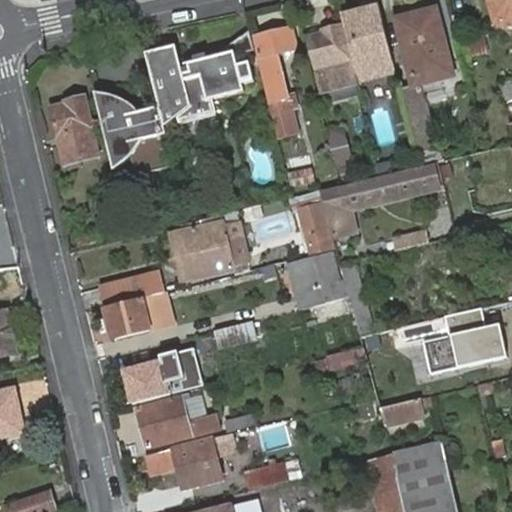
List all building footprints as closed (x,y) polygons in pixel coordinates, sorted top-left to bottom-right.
[(511,0),(485,0),(493,29),(504,26),(511,24),(511,0)] [(395,72),(377,2),(360,7),(362,12),(341,17),(358,82),(395,72)] [(436,10),(395,20),(411,86),(400,90),(420,168),(443,163),(439,150),(450,146),(441,114),(434,83),(448,79),(439,43),(444,42),(436,10)] [(309,39),(323,93),(355,85),(341,28),(322,32),(323,35),(309,39)] [(234,54),(253,50),(248,30),(223,50),(225,56),(204,61),(203,56),(189,59),(191,70),(187,70),(186,68),(181,69),(176,47),(146,54),(158,106),(163,126),(176,116),(177,122),(215,113),(212,98),(243,91),(241,83),(253,80),(248,61),(236,64),(234,54)] [(255,38),(274,114),(280,114),(278,102),(288,100),(278,54),(295,49),(290,30),(255,38)] [(93,91),(113,170),(113,171),(124,168),(129,164),(131,162),(134,174),(172,164),(163,126),(158,106),(138,110),(136,106),(129,98),(119,92),(106,89),(101,89),(93,91)] [(52,112),(66,167),(100,159),(85,99),(66,104),(66,108),(52,112)] [(341,128),(325,133),(337,172),(353,167),(341,128)] [(432,168),(340,190),(344,208),(436,186),(432,168)] [(344,208),(340,190),(325,194),(329,212),(344,208)] [(226,230),(225,226),(184,235),(194,279),(235,269),(233,263),(226,230)] [(248,259),(241,226),(226,230),(233,263),(248,259)] [(394,240),(397,253),(428,246),(425,234),(394,240)] [(184,235),(177,237),(186,280),(194,279),(184,235)] [(300,263),(307,292),(339,284),(331,255),(300,263)] [(102,290),(107,309),(143,300),(164,295),(159,275),(102,290)] [(346,300),(349,299),(346,287),(345,283),(339,284),(307,292),(311,309),(346,300)] [(151,331),(172,326),(164,295),(143,300),(151,331)] [(143,300),(107,309),(114,340),(151,331),(143,300)] [(488,329),(484,310),(445,318),(449,338),(424,344),(431,376),(510,359),(502,326),(488,329)] [(0,357),(17,355),(9,315),(0,316),(0,357)] [(253,324),(216,333),(221,350),(258,342),(253,324)] [(328,372),(362,362),(358,348),(324,359),(328,372)] [(127,375),(134,406),(172,397),(163,366),(127,375)] [(0,440),(1,441),(0,437),(0,430),(21,426),(13,393),(0,395),(0,440)] [(138,411),(149,450),(199,437),(222,431),(218,419),(190,427),(184,406),(190,405),(187,396),(138,411)] [(420,401),(389,408),(379,411),(384,428),(424,417),(420,401)] [(226,433),(253,427),(251,416),(224,421),(226,433)] [(0,430),(0,437),(1,441),(23,435),(21,426),(0,430)] [(234,440),(176,452),(149,459),(153,475),(179,469),(185,490),(223,481),(218,459),(237,454),(234,440)] [(399,490),(404,511),(456,511),(441,445),(392,457),(399,490)] [(392,457),(367,463),(375,496),(399,490),(392,457)] [(248,475),(251,493),(293,482),(289,464),(248,475)] [(375,496),(378,511),(404,511),(399,490),(375,496)] [(8,510),(8,511),(50,511),(54,511),(49,496),(8,510)]
